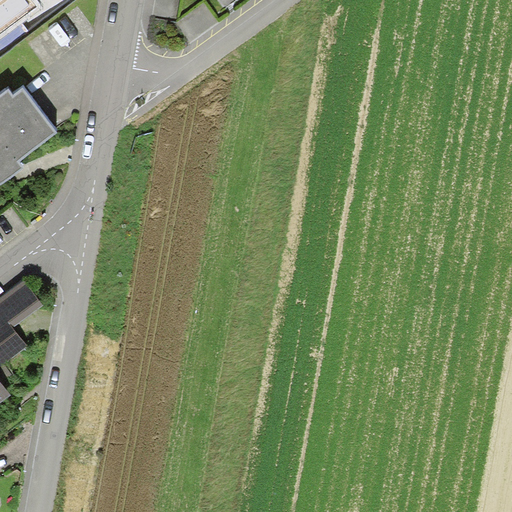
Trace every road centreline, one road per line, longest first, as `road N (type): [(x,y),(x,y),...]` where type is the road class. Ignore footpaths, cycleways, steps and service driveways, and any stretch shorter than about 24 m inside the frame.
road 1 (residential): [(92,200),(36,511)]
road 2 (residential): [(107,119),(276,0)]
road 3 (residential): [(126,0),(107,119)]
